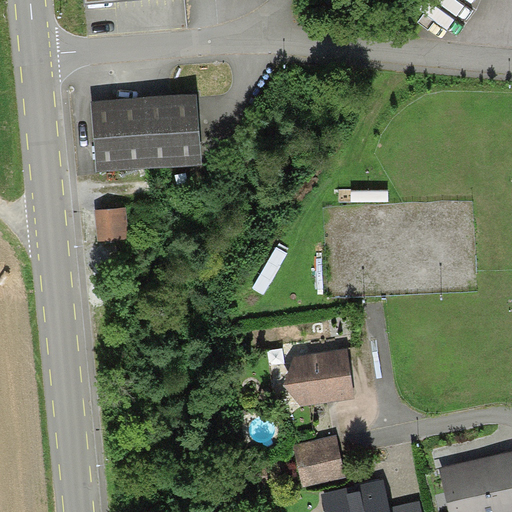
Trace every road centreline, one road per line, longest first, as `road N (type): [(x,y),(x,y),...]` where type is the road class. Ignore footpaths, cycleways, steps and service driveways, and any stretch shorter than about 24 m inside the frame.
road 1 (unclassified): [(32,56),(231,40),(511,63)]
road 2 (secondary): [(32,56),(77,511)]
